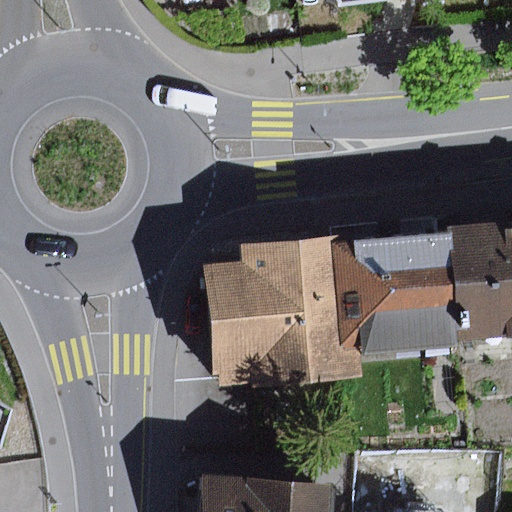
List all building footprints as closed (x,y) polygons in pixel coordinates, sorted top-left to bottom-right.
[(511,229),(456,234),(463,342),(511,338),(511,229)] [(456,230),(339,238),(348,357),(464,349),(463,342),(456,234),(456,230)] [(244,266),(209,269),(219,389),(351,378),(348,357),(339,238),(243,247),(244,266)] [(0,405),(0,447),(4,449),(13,413),(0,405)] [(333,511),(336,486),(205,476),(202,511),(333,511)] [(465,511),(467,495),(434,493),(432,511),(465,511)]
